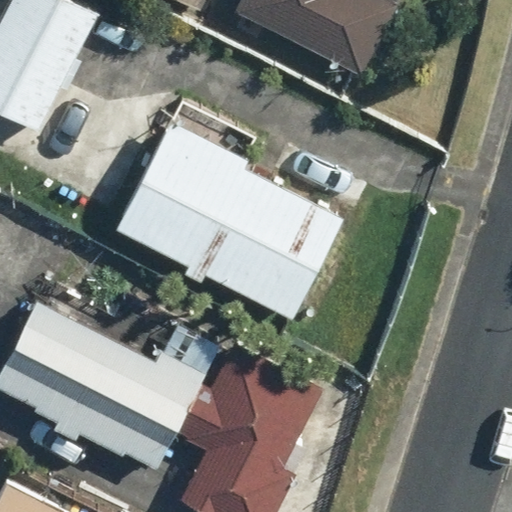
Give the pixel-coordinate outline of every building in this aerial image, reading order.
[(9,0),(0,17),(0,107),(35,126),(96,10),(77,0),(9,0)] [(242,0),(238,8),(358,69),(392,0),(242,0)] [(112,218),(187,258),(181,269),(202,280),(208,269),(290,312),(343,211),(165,117),(112,218)] [(76,438),(82,427),(156,465),(174,431),(201,445),(172,500),(196,511),(206,511),(207,511),(208,511),(271,511),(294,468),(284,463),(325,384),(229,334),(222,347),(131,300),(122,317),(44,277),(0,361),(0,384),(60,416),(54,426),(76,438)] [(0,475),(0,511),(67,511),(0,475)]
